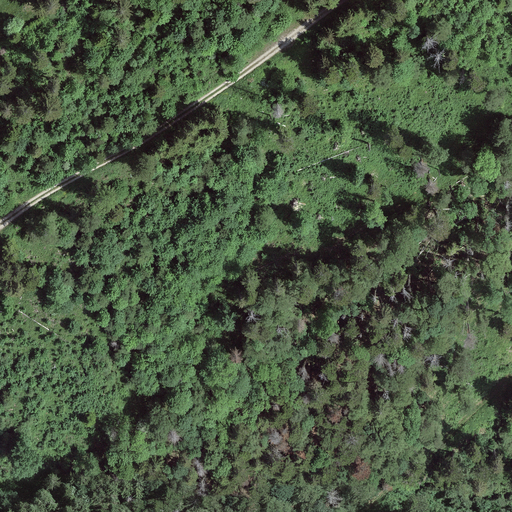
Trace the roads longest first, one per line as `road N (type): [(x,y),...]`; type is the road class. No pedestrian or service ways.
road 1 (track): [(337,0),(261,62),(0,229)]
road 2 (track): [(372,511),(511,381)]
